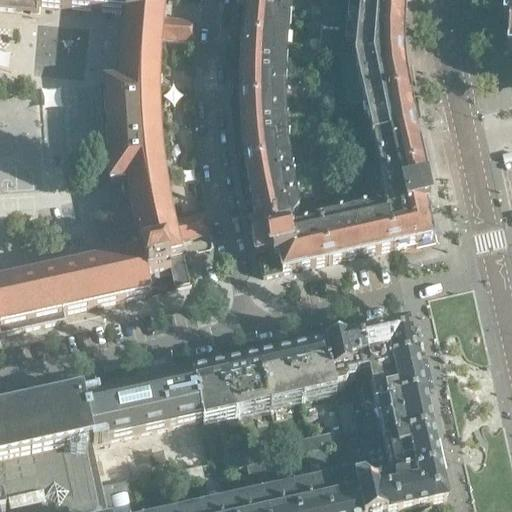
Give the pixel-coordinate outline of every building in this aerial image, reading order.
[(160,107),(160,89),(160,78),(160,66),(161,55),(162,43),(194,46),(196,26),(164,23),(165,0),(0,0),(0,12),(36,16),(38,10),(125,16),(124,24),(120,72),(115,71),(114,86),(103,87),(109,183),(109,189),(120,188),(123,203),(128,202),(139,252),(140,256),(138,256),(136,254),(132,255),(131,258),(59,274),(57,265),(31,271),(33,280),(10,285),(8,276),(0,277),(0,339),(65,325),(64,318),(151,299),(149,287),(150,287),(149,282),(154,281),(153,277),(170,273),(167,259),(180,256),(178,245),(210,238),(205,218),(173,225),(170,209),(167,192),(166,180),(165,174),(164,168),(163,156),(162,143),(161,137),(161,131),(160,119),(160,107)] [(290,15),(282,15),(283,0),(238,0),(238,13),(246,13),(243,46),(282,47),(284,33),(288,33),(290,15)] [(402,23),(403,0),(365,0),(364,21),(402,23)] [(511,0),(503,0),(501,25),(502,26),(505,27),(511,27),(511,0)] [(400,61),(402,23),(364,21),(363,44),(359,43),(358,64),(400,61)] [(511,27),(505,27),(502,56),(503,57),(511,57),(511,62),(511,27)] [(285,93),(285,77),(286,60),(282,60),(282,47),(243,46),(241,76),(240,108),(280,106),(280,93),(285,93)] [(407,98),(400,61),(358,64),(362,84),(366,83),(370,105),(407,98)] [(414,136),(407,98),(370,105),(374,128),(370,128),(373,144),(414,136)] [(288,152),(286,135),(285,119),(281,119),(280,106),(240,108),(242,139),(245,171),(285,165),(284,152),(288,152)] [(422,173),(414,136),(373,144),(376,160),(381,159),(386,181),(422,173)] [(298,208),(294,192),(291,176),(287,177),(285,165),(245,171),(251,201),(257,231),(289,224),(292,218),(295,218),(293,209),(298,208)] [(432,215),(422,173),(386,181),(394,218),(386,220),(393,253),(431,244),(424,217),(432,215)] [(393,253),(386,220),(380,216),(371,219),(370,213),(332,221),(333,227),(320,230),(328,267),(393,253)] [(328,267),(320,230),(306,233),(306,230),(291,233),(289,224),(257,231),(250,232),(256,260),(257,259),(263,282),(328,267)] [(189,288),(184,268),(182,256),(180,256),(167,259),(170,273),(174,291),(189,288)] [(422,401),(410,348),(412,345),(411,337),(408,335),(407,332),(360,342),(364,360),(359,361),(361,373),(367,372),(372,375),(374,387),(370,387),(376,412),(422,401)] [(361,373),(359,361),(364,360),(360,342),(343,346),(340,344),(332,346),(330,348),(325,350),(335,394),(341,393),(344,388),(343,383),(356,380),(355,375),(361,373)] [(335,394),(325,350),(314,352),(312,355),(296,359),(272,364),(269,362),(262,364),(261,367),(259,367),(269,411),(335,397),(335,394)] [(269,411),(259,367),(257,368),(254,365),(248,367),(246,370),(206,379),(203,377),(196,378),(195,381),(193,382),(193,383),(202,425),(202,426),(269,411)] [(202,425),(193,383),(103,403),(102,399),(81,404),(92,454),(110,450),(109,446),(202,425)] [(438,473),(422,401),(376,412),(389,472),(393,471),(396,483),(438,473)] [(105,511),(101,492),(98,483),(92,454),(81,404),(0,421),(0,511),(105,511)] [(346,417),(345,413),(345,409),(338,410),(340,419),(346,417)] [(353,416),(346,417),(340,419),(344,438),(357,435),(353,416)] [(361,454),(359,445),(357,435),(344,438),(349,457),(355,456),(361,454)] [(329,451),(327,440),(311,444),(313,455),(316,454),(324,452),(329,451)] [(313,455),(311,444),(294,447),(297,458),(308,456),(313,455)] [(326,464),(324,452),(316,454),(318,465),(326,464)] [(318,465),(316,454),(313,455),(308,456),(310,467),(318,465)] [(263,466),(261,455),(245,458),(247,469),(255,468),(263,466)] [(357,464),(355,456),(349,457),(350,466),(357,464)] [(247,469),(245,458),(228,462),(231,473),(247,469)] [(265,477),(263,466),(255,468),(257,479),(265,477)] [(257,479),(255,468),(247,469),(249,481),(257,479)] [(202,481),(200,470),(192,472),(194,483),(202,481)] [(194,483),(192,472),(184,473),(186,485),(194,483)] [(447,501),(445,493),(442,491),(438,473),(396,483),(392,487),(387,489),(390,501),(395,500),(397,511),(424,511),(446,507),(445,504),(447,501)] [(115,489),(113,479),(98,483),(101,492),(115,489)] [(397,511),(395,500),(390,501),(387,489),(381,490),(380,484),(367,487),(366,482),(361,479),(354,481),(360,511),(397,511)] [(360,511),(354,481),(293,494),(296,511),(360,511)] [(142,495),(139,483),(131,485),(134,496),(142,495)] [(136,511),(134,496),(131,485),(115,489),(101,492),(105,511),(136,511)] [(296,511),(293,494),(232,508),(232,511),(296,511)]
